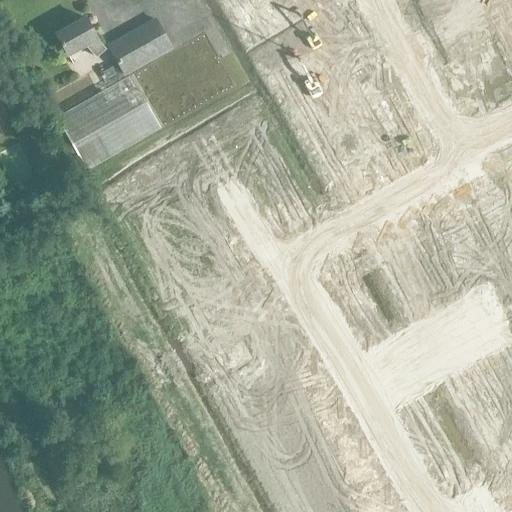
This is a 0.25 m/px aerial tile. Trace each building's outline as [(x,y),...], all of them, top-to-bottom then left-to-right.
[(238,0),(270,58),(307,38),(286,0),(238,0)] [(105,49),(96,40),(83,17),(53,34),(67,57),(85,47),(95,59),(105,49)] [(106,46),(124,76),(171,50),(154,19),(106,46)] [(112,62),(100,70),(106,79),(118,72),(112,62)] [(54,118),(84,170),(160,128),(129,75),(54,118)] [(181,178),(156,192),(169,216),(163,220),(169,232),(192,219),(187,210),(216,193),(196,159),(177,170),(181,178)] [(194,236),(172,249),(179,262),(186,258),(199,282),(228,265),(232,272),(248,263),(229,230),(200,246),(194,236)]
